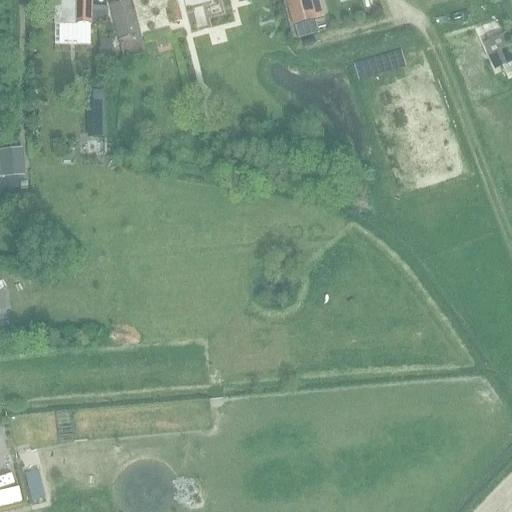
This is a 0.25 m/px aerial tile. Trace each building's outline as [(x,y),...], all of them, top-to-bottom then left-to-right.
[(75,0),(75,25),(93,25),(92,0),(75,0)] [(286,0),(294,27),(316,21),(309,0),(286,0)] [(128,2),(111,6),(119,39),(136,35),(128,2)] [(177,5),(168,7),(173,24),(181,21),(177,5)] [(511,57),(502,35),(483,43),(494,67),(511,59),(511,57)] [(100,40),(99,57),(110,58),(111,40),(108,40),(100,40)] [(93,118),(87,118),(88,138),(105,137),(104,92),(93,92),(93,118)] [(21,150),(0,151),(0,177),(24,176),(21,150)] [(497,248),(489,252),(493,262),(502,258),(497,248)]
